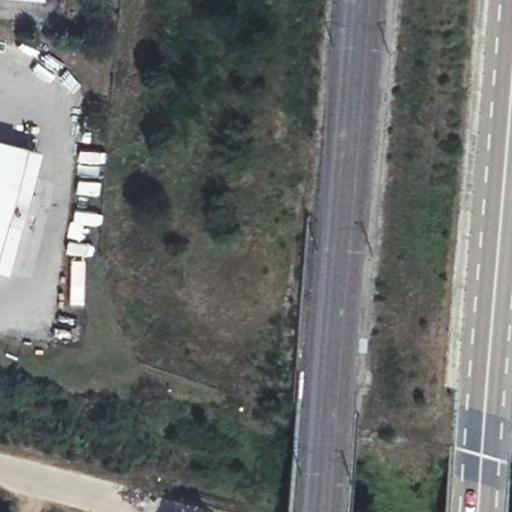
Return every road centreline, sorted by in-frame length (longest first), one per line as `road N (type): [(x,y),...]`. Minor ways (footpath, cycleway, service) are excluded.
road 1 (primary): [(511,79),(475,511)]
road 2 (unclassified): [(169,511),(0,467)]
